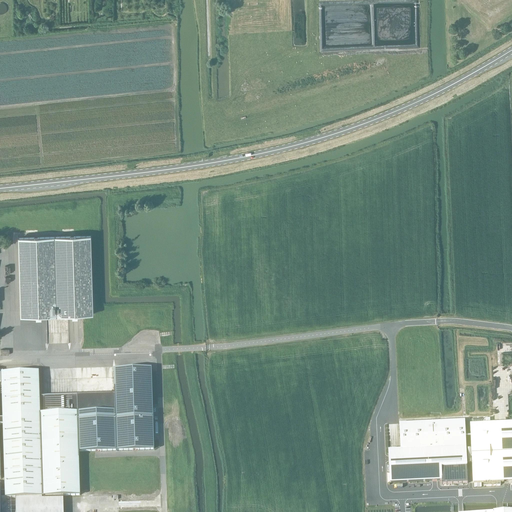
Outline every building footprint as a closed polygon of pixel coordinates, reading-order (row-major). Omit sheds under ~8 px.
[(8,9),(8,7),(8,6),(8,5),(7,4),(6,3),(5,2),(4,1),(2,1),(1,1),(0,2),(0,1),(0,13),(1,14),(2,14),(4,14),(5,13),(6,12),(7,12),(8,10),(8,9)] [(19,238),(20,256),(21,316),(46,315),(46,316),(68,315),(93,314),(91,236),(19,238)] [(78,421),(77,421),(78,451),(118,450),(153,449),(152,402),(151,369),(135,370),(115,370),(115,388),(114,388),(115,395),(98,395),(77,396),(78,414),(78,421)] [(3,418),(0,418),(0,424),(3,425),(5,492),(1,492),(1,498),(5,498),(63,496),(80,495),(78,458),(78,453),(78,451),(77,421),(78,421),(78,414),(77,396),(40,397),(39,372),(2,373),(3,418)] [(511,422),(471,424),(472,449),(466,449),(465,421),(399,424),(401,450),(388,450),(390,483),(441,480),(442,485),(467,483),(467,464),(473,464),(474,483),(483,482),(484,486),(501,485),(500,482),(511,481),(511,422)]
